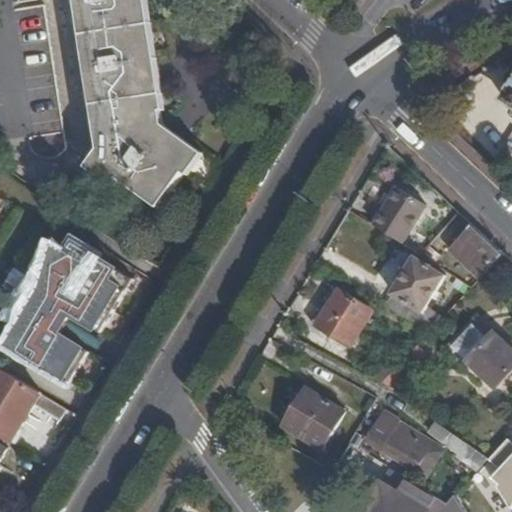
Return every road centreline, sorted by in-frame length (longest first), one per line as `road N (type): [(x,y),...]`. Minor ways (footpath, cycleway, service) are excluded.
road 1 (secondary): [(167,388),(354,86)]
road 2 (unclassified): [(511,222),(402,116),(354,86)]
road 3 (secondary): [(354,86),(423,37),(511,7)]
road 4 (residential): [(258,511),(167,388)]
road 5 (secondary): [(91,511),(167,388)]
